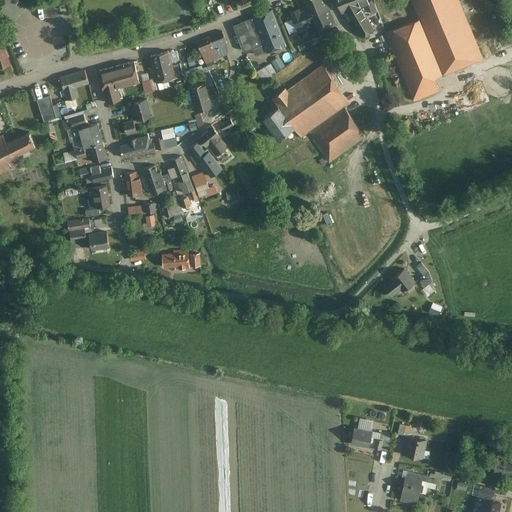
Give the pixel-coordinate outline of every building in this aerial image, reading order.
[(325,0),(302,0),(306,9),(313,25),(309,26),(313,33),(336,23),(329,8),(325,0)] [(337,0),(342,12),(347,10),(363,35),(374,28),(362,6),(373,0),(337,0)] [(436,74),(482,57),(459,0),(411,0),(417,15),(384,28),(413,102),(442,90),(436,74)] [(299,8),(290,12),(298,31),(309,26),(313,25),(306,9),(300,11),(299,8)] [(273,9),(253,17),(266,51),(286,43),(273,9)] [(248,19),(233,25),(237,35),(243,50),(246,51),(252,49),(255,55),(266,51),(253,17),(248,19)] [(222,31),(210,36),(218,56),(228,53),(227,52),(229,51),(226,40),(222,31)] [(315,35),(298,44),(301,51),(318,42),(315,35)] [(210,36),(197,41),(203,55),(209,53),(211,56),(208,57),(210,60),(218,56),(210,36)] [(3,39),(0,40),(0,66),(11,63),(3,39)] [(169,49),(151,53),(159,82),(177,77),(169,49)] [(279,58),(257,71),(262,80),(284,66),(279,58)] [(135,61),(100,70),(109,101),(124,97),(121,88),(141,82),(135,61)] [(353,102),(323,62),(289,88),(287,85),(272,96),(277,103),(263,114),(280,136),(294,125),(303,136),(307,132),(330,161),(368,132),(347,106),(353,102)] [(88,81),(84,68),(59,75),(66,99),(79,95),(76,85),(88,81)] [(203,82),(190,86),(196,110),(210,107),(203,82)] [(51,93),(38,98),(46,119),(59,115),(51,93)] [(137,118),(123,122),(127,133),(137,131),(135,123),(141,121),(140,118),(152,115),(147,98),(132,102),(137,118)] [(84,113),(62,119),(65,129),(73,127),(73,126),(87,123),(86,122),(84,113)] [(230,116),(220,121),(225,130),(235,125),(230,116)] [(189,130),(198,128),(196,120),(187,122),(189,130)] [(87,123),(73,126),(73,127),(76,139),(82,138),(84,145),(102,141),(98,122),(90,124),(89,121),(86,122),(87,123)] [(208,129),(199,137),(206,145),(207,144),(219,135),(220,134),(211,123),(207,127),(208,129)] [(155,139),(158,149),(177,144),(173,127),(162,129),(164,137),(155,139)] [(3,133),(0,134),(0,174),(23,161),(19,154),(36,144),(27,128),(7,139),(3,133)] [(239,129),(229,134),(235,144),(244,138),(239,129)] [(135,135),(139,154),(155,150),(151,132),(135,135)] [(120,139),(124,157),(139,154),(135,135),(120,139)] [(219,135),(207,144),(217,155),(229,145),(219,135)] [(198,140),(190,146),(195,154),(192,157),(195,161),(196,162),(199,159),(198,158),(206,152),(209,156),(212,154),(208,147),(205,149),(198,140)] [(85,146),(76,149),(78,158),(87,155),(85,150),(90,148),(93,161),(107,157),(102,141),(84,145),(85,146)] [(206,152),(198,158),(199,159),(212,176),(223,168),(212,154),(209,156),(206,152)] [(173,166),(170,167),(173,177),(181,174),(178,167),(185,164),(181,155),(170,159),(173,166)] [(111,177),(109,164),(87,167),(89,180),(111,177)] [(155,164),(144,167),(148,180),(156,177),(157,181),(159,181),(160,185),(164,184),(162,175),(161,170),(157,171),(155,164)] [(181,174),(173,177),(175,183),(180,181),(184,192),(189,191),(191,190),(189,184),(187,184),(185,179),(190,177),(185,164),(178,167),(181,174)] [(125,173),(129,195),(143,193),(139,170),(125,173)] [(204,170),(192,174),(200,194),(212,190),(204,170)] [(156,177),(148,180),(152,193),(166,189),(164,184),(160,185),(159,181),(157,181),(156,177)] [(110,206),(108,184),(87,187),(89,209),(110,206)] [(238,189),(225,192),(227,200),(240,198),(238,189)] [(380,192),(372,195),(380,218),(388,215),(380,192)] [(187,194),(181,196),(185,206),(191,204),(187,194)] [(127,205),(128,214),(155,211),(154,202),(127,205)] [(181,202),(163,206),(166,216),(183,212),(181,202)] [(154,214),(145,216),(148,227),(156,226),(154,214)] [(68,221),(69,234),(88,232),(96,232),(95,219),(68,221)] [(70,242),(88,241),(88,232),(69,234),(70,242)] [(91,234),(92,249),(118,248),(117,232),(91,234)] [(146,260),(145,251),(132,254),(133,262),(146,260)] [(175,255),(163,256),(164,268),(176,267),(176,270),(189,269),(188,251),(174,252),(175,255)] [(199,255),(190,255),(191,267),(200,267),(199,255)] [(424,264),(419,267),(424,274),(428,271),(424,264)] [(415,281),(404,269),(385,285),(395,297),(415,281)] [(423,282),(426,288),(423,290),(426,296),(436,291),(430,279),(423,282)] [(422,420),(415,423),(418,429),(425,426),(422,420)] [(396,421),(394,433),(403,434),(406,423),(396,421)] [(355,428),(352,443),(370,446),(373,431),(355,428)] [(410,434),(406,453),(423,456),(427,437),(410,434)] [(381,436),(379,449),(387,450),(390,438),(381,436)] [(511,454),(500,452),(496,473),(510,476),(511,468),(511,454)] [(406,472),(400,500),(418,504),(424,476),(406,472)] [(459,481),(457,490),(466,492),(468,483),(459,481)] [(485,488),(479,511),(499,511),(503,501),(493,499),(495,491),(485,488)]
